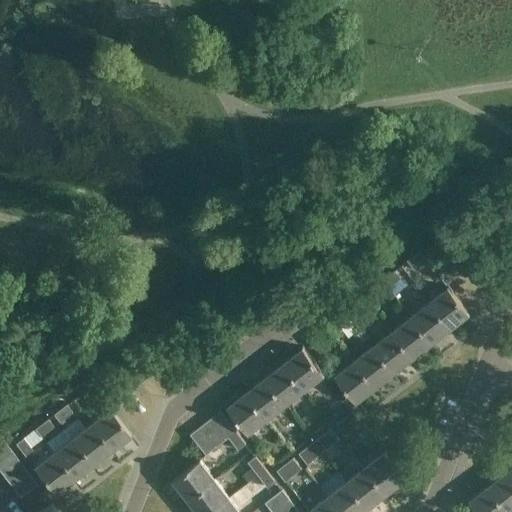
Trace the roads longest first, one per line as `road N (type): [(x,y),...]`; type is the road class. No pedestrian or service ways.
road 1 (residential): [(132,511),(172,411),(285,319)]
road 2 (residential): [(428,511),(480,373)]
